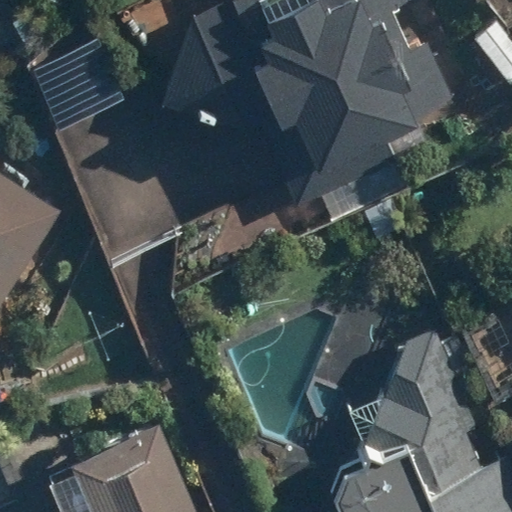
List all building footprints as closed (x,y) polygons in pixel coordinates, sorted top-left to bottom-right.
[(168,92),(246,116),(266,108),(302,199),(432,147),(418,111),(431,106),(414,64),(427,59),(417,34),(428,30),(415,0),(233,0),(199,14),(168,92)] [(511,26),(497,7),(474,26),(511,72),(511,26)] [(0,312),(21,307),(15,286),(63,202),(0,156),(0,312)] [(433,299),(373,445),(356,438),(331,497),(349,504),(345,511),(511,511),(511,450),(510,445),(485,456),(468,417),(480,412),(433,299)] [(207,511),(164,414),(76,453),(101,509),(95,511),(207,511)]
